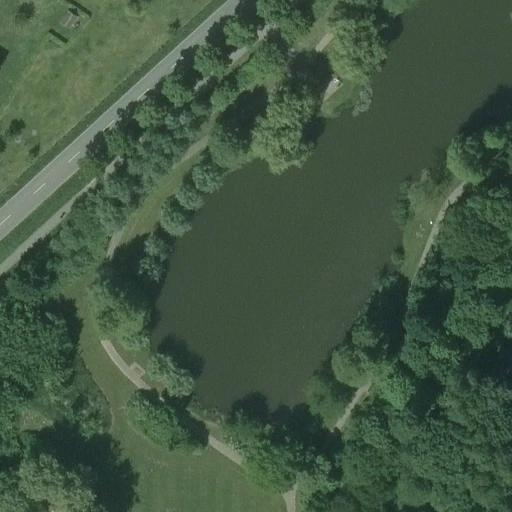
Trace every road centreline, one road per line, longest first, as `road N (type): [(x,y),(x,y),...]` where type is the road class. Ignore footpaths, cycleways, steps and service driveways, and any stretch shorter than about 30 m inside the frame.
road 1 (tertiary): [(246,0),(0,224)]
road 2 (track): [(415,511),(405,503),(400,465),(408,425),(511,273)]
